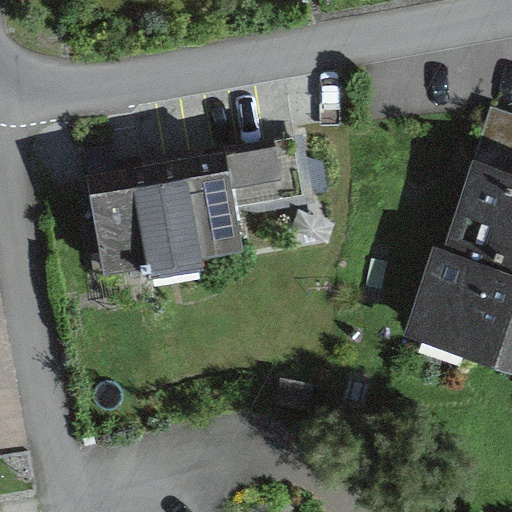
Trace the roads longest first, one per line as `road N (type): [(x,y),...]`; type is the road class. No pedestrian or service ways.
road 1 (residential): [(14,88),(37,94),(511,6)]
road 2 (residential): [(0,129),(65,511)]
